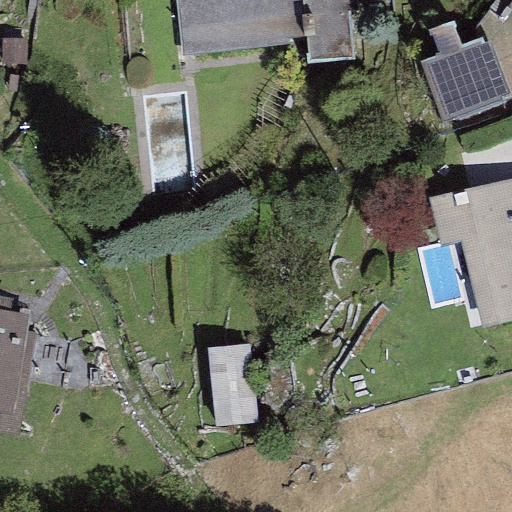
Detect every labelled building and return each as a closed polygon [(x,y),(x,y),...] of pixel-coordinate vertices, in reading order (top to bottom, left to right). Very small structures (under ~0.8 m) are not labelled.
[(173,0),(178,60),(352,45),(347,0),(173,0)] [(488,43),(420,68),(442,127),(510,102),(488,43)] [(511,184),(426,205),(438,253),(458,248),(479,333),(511,325),(511,184)] [(31,323),(0,318),(0,418),(16,421),(31,323)] [(250,349),(206,355),(217,433),(261,427),(250,349)]
